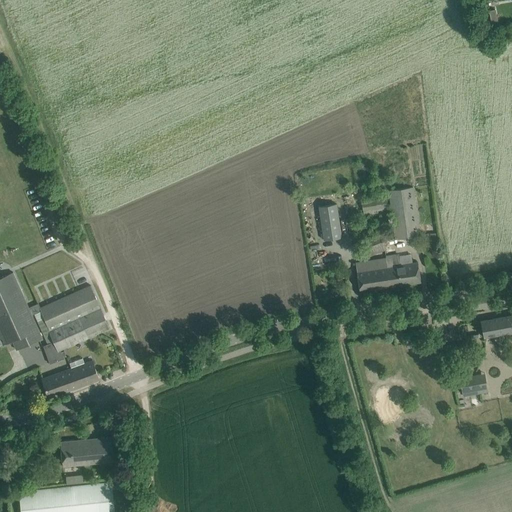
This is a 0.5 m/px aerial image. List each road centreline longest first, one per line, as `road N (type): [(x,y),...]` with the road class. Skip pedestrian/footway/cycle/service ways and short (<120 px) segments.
road 1 (tertiary): [(0,422),(42,414),(264,330),(511,288)]
road 2 (track): [(0,32),(139,376)]
